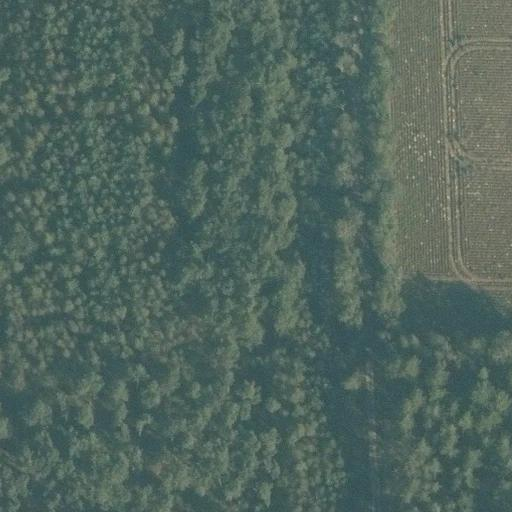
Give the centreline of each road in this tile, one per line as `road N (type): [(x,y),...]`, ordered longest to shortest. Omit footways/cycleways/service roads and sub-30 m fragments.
road 1 (track): [(354,0),(372,365)]
road 2 (track): [(372,365),(379,511)]
